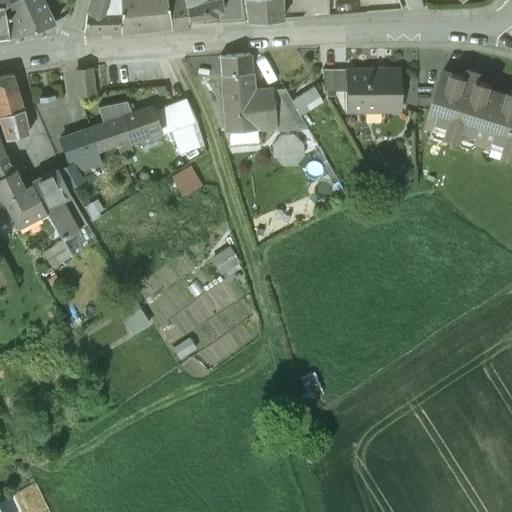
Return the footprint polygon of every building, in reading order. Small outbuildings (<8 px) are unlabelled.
[(7,0),(0,0),(0,39),(8,38),(2,4),(7,1),(7,0)] [(10,0),(7,1),(2,4),(8,38),(54,22),(42,0),(10,0)] [(72,0),(58,0),(61,9),(69,11),(72,0)] [(107,5),(93,0),(89,0),(84,31),(121,30),(121,11),(106,11),(107,5)] [(120,0),(93,0),(107,5),(106,11),(121,11),(120,0)] [(120,0),(121,11),(121,30),(171,25),(166,0),(120,0)] [(184,0),(166,0),(171,25),(188,24),(187,19),(185,4),(184,0)] [(205,0),(185,4),(187,19),(217,16),(216,10),(222,9),(220,0),(205,0)] [(247,0),(249,21),(282,18),(280,0),(247,0)] [(404,0),(407,9),(424,8),(420,0),(404,0)] [(250,53),(220,55),(222,74),(251,72),(250,53)] [(90,68),(76,70),(78,93),(89,91),(92,88),(90,68)] [(400,68),(345,69),(345,91),(346,111),(364,111),(364,106),(382,106),(382,111),(401,111),(400,68)] [(345,69),(323,69),(323,91),(345,91),(345,69)] [(465,77),(443,70),(430,111),(431,111),(427,124),(429,124),(428,127),(447,133),(446,138),(458,142),(460,137),(482,144),(498,91),(490,89),(491,85),(479,81),(480,80),(475,71),(466,75),(465,77)] [(251,72),(222,74),(226,129),(256,127),(256,126),(277,124),(272,89),(253,90),(251,72)] [(22,108),(10,73),(0,76),(0,114),(0,115),(22,108)] [(314,86),(292,99),(301,114),(309,110),(305,104),(319,95),(314,86)] [(292,99),(286,88),(272,89),(277,124),(277,129),(308,127),(301,114),(292,99)] [(511,91),(510,90),(508,95),(498,91),(482,144),(503,150),(502,155),(511,158),(511,91)] [(54,93),(39,96),(40,101),(55,98),(54,93)] [(128,98),(98,104),(105,121),(133,111),(128,98)] [(187,99),(159,109),(165,127),(167,131),(172,129),(194,122),(197,121),(195,115),(187,99)] [(105,121),(89,126),(97,148),(97,149),(115,142),(128,137),(129,141),(159,129),(153,111),(150,105),(133,111),(105,121)] [(22,108),(0,115),(7,137),(27,131),(22,108)] [(165,127),(159,109),(153,111),(159,129),(165,127)] [(194,122),(172,129),(179,152),(204,143),(198,124),(195,125),(194,122)] [(89,126),(61,136),(69,158),(97,148),(89,126)] [(226,129),(226,130),(227,143),(257,140),(256,127),(226,129)] [(303,140),(294,132),(281,133),(272,143),(274,156),(283,164),(296,163),(304,153),(303,140)] [(128,137),(115,142),(120,154),(133,149),(129,141),(128,137)] [(69,158),(69,159),(72,163),(72,164),(76,171),(102,162),(97,149),(97,148),(69,158)] [(253,150),(233,159),(239,172),(259,163),(253,150)] [(72,163),(61,168),(70,184),(79,179),(76,171),(72,164),(72,163)] [(34,182),(25,186),(13,167),(0,174),(0,188),(13,214),(18,224),(47,209),(34,182)] [(69,192),(57,170),(33,180),(34,182),(47,209),(63,236),(87,221),(69,192)] [(0,220),(13,214),(0,188),(0,220)] [(106,211),(97,196),(83,205),(92,219),(106,211)] [(64,238),(45,250),(54,265),(73,253),(64,238)] [(229,244),(210,256),(220,272),(240,260),(229,244)] [(13,494),(0,500),(0,511),(1,511),(18,503),(13,494)]
